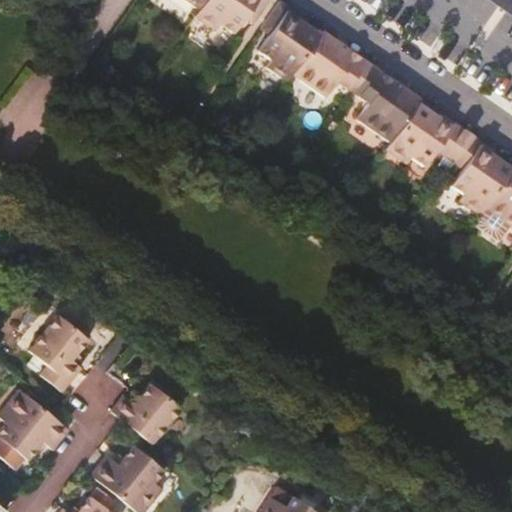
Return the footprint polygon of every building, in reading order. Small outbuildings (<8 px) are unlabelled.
[(205,0),(201,7),(194,16),(215,30),(221,21),(234,31),(245,16),(252,21),(266,0),(205,0)] [(282,0),(279,0),(261,27),(269,33),(259,48),(271,57),(265,65),(286,79),(292,72),(320,31),(300,18),(303,14),(282,0)] [(511,0),(483,0),(511,20),(511,0)] [(320,31),(292,72),(326,95),(336,80),(346,87),(366,58),(322,27),(320,31)] [(366,58),(346,87),(352,90),(372,62),(366,58)] [(372,62),(352,90),(357,94),(377,66),(372,62)] [(377,66),(357,94),(367,101),(357,117),(390,140),(418,100),(421,96),(377,66)] [(418,100),(390,140),(385,147),(406,162),(412,154),(425,163),(436,148),(443,154),(463,125),(442,110),(439,114),(418,100)] [(463,125),(443,154),(436,164),(442,168),(469,129),(463,125)] [(469,129),(442,168),(447,172),(455,162),(475,133),(469,129)] [(475,133),(455,162),(462,167),(451,182),(464,191),(459,199),(479,213),(485,205),(511,166),(511,165),(493,152),(496,148),(475,133)] [(511,166),(485,205),(510,222),(511,223),(511,166)] [(479,213),(473,222),(499,239),(510,222),(485,205),(479,213)] [(55,315),(27,350),(45,365),(38,374),(60,392),(80,367),(71,360),(90,336),(74,324),(71,328),(55,315)] [(133,402),(123,394),(109,411),(121,420),(150,444),(179,407),(165,396),(168,392),(151,379),(133,402)] [(68,430),(18,389),(0,410),(0,419),(4,423),(0,427),(0,458),(14,470),(24,458),(26,459),(41,441),(52,450),(68,430)] [(106,455),(89,476),(134,511),(143,511),(162,489),(154,483),(164,470),(132,444),(117,463),(106,455)] [(67,511),(63,508),(60,511),(108,511),(105,509),(109,505),(92,491),(75,511),(67,511)] [(269,495),(259,511),(315,511),(313,511),(316,505),(301,496),(299,500),(291,496),(285,505),(269,495)]
